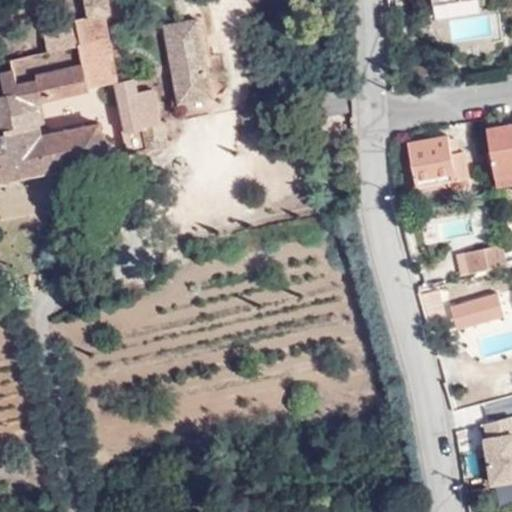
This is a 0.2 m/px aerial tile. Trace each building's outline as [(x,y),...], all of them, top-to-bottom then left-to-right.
[(102,0),(106,13),(156,2),(154,0),(102,0)] [(34,100),(115,82),(131,154),(152,150),(151,145),(170,141),(166,121),(164,122),(156,88),(139,92),(136,78),(119,82),(115,66),(111,46),(108,32),(167,19),(163,1),(156,2),(106,13),(77,20),(78,24),(82,44),(48,51),(11,59),(13,70),(0,73),(0,182),(111,159),(103,122),(41,135),(34,100)] [(178,72),(209,66),(198,16),(168,23),(175,58),(178,72)] [(48,51),(82,44),(78,24),(44,31),(48,51)] [(115,66),(137,61),(132,41),(111,46),(115,66)] [(169,79),(179,76),(178,72),(175,58),(165,60),(169,79)] [(511,123),(490,128),(494,153),(501,186),(501,188),(511,186),(511,123)] [(448,136),(408,143),(416,188),(450,182),(451,189),(469,186),(464,154),(451,156),(448,136)] [(494,153),(487,154),(493,188),(501,186),(494,153)] [(508,264),(504,243),(465,254),(470,274),(508,264)] [(460,337),(511,321),(511,316),(505,292),(452,308),(460,337)] [(487,481),(511,477),(511,415),(479,420),(487,481)] [(511,480),(495,482),(496,501),(511,500),(511,480)]
